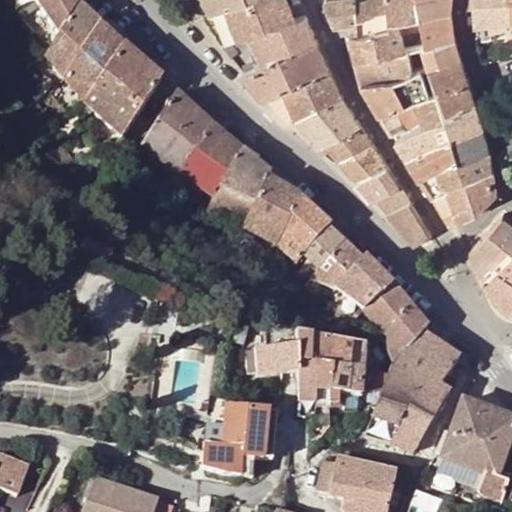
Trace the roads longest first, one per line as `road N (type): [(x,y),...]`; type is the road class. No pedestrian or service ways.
road 1 (tertiary): [(498,346),(188,58),(150,0)]
road 2 (unclassified): [(0,429),(109,453),(199,485)]
